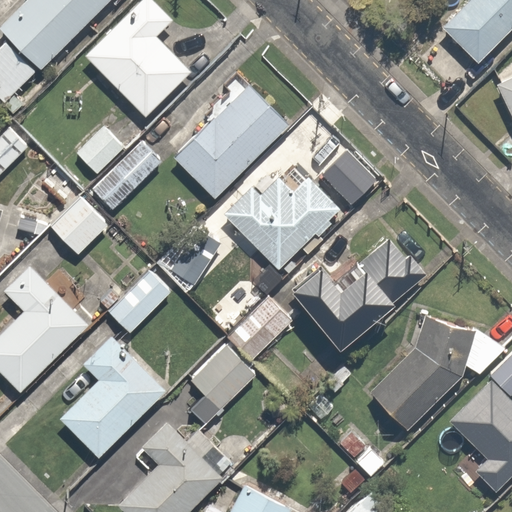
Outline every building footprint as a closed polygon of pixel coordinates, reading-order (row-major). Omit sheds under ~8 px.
[(19,0),(0,20),(0,26),(39,64),(101,0),(19,0)] [(156,33),(173,15),(157,0),(133,0),(84,51),(145,110),(189,64),(156,33)] [(511,0),(469,0),(449,20),(482,53),(511,23),(511,0)] [(511,73),(494,82),(511,119),(511,73)] [(244,76),(170,151),(214,194),(287,118),(244,76)] [(99,121),(73,147),(93,167),(119,141),(99,121)] [(137,136),(91,182),(112,204),(159,158),(137,136)] [(256,210),(240,194),(224,210),(276,260),(333,202),(297,167),(256,210)] [(106,223),(78,196),(51,225),(79,251),(106,223)] [(195,213),(163,259),(195,282),(227,236),(195,213)] [(30,257),(3,284),(25,306),(0,330),(0,368),(21,389),(27,383),(91,320),(30,257)] [(319,262),(291,285),(336,340),(393,292),(366,259),(337,283),(319,262)] [(150,261),(104,305),(127,329),(173,284),(150,261)] [(272,292),(226,338),(249,362),(295,316),(272,292)] [(397,420),(463,360),(478,372),(507,345),(472,325),(422,312),(415,343),(367,387),(397,420)] [(97,374),(57,414),(95,453),(123,424),(148,401),(166,382),(120,335),(113,328),(82,359),(97,374)] [(191,405),(206,421),(257,370),(249,362),(226,338),(188,375),(204,392),(191,405)] [(511,393),(494,374),(450,415),(484,451),(469,464),(493,490),(511,472),(511,393)] [(171,425),(158,411),(134,435),(160,461),(121,500),(133,511),(185,511),(222,476),(186,440),(171,425)] [(357,426),(340,442),(368,473),(386,457),(357,426)] [(209,503),(205,511),(286,511),(291,503),(242,478),(225,511),(209,503)] [(372,486),(345,511),(385,511),(392,505),(372,486)]
